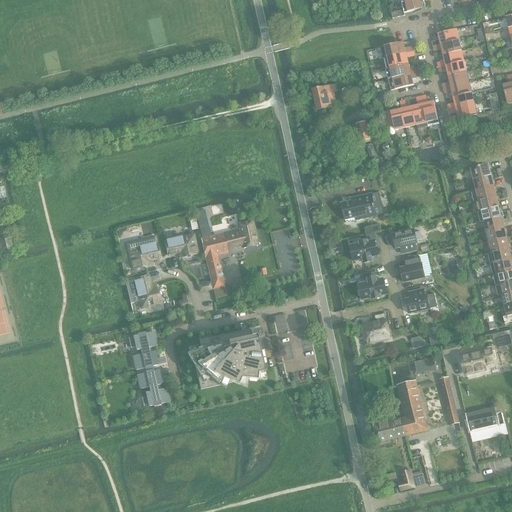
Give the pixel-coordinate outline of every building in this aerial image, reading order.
[(405,16),(404,14),(426,9),(424,1),(427,0),(400,0),(404,11),(391,14),(393,19),(405,16)] [(439,41),(432,42),(433,47),(460,41),(457,30),(438,35),(439,41)] [(460,41),(433,47),(434,52),(442,50),(443,56),(462,51),(460,41)] [(404,43),(381,48),(383,59),(414,52),(413,47),(405,49),(404,43)] [(462,51),(443,56),(444,62),(437,63),(438,68),(465,62),(462,51)] [(408,59),(415,57),(414,52),(383,59),(386,70),(409,64),(408,59)] [(465,62),(438,68),(439,73),(447,71),(448,77),(467,72),(465,62)] [(409,64),(386,70),(388,80),(419,73),(418,68),(410,70),(409,64)] [(449,83),(442,84),(443,89),(470,83),(467,72),(448,77),(449,83)] [(414,86),(413,79),(420,78),(419,73),(388,80),(391,91),(414,86)] [(511,75),(507,77),(509,84),(503,85),(507,104),(511,103),(511,75)] [(470,83),(443,89),(444,94),(452,92),(453,98),(472,93),(470,83)] [(334,92),(337,92),(335,85),(312,90),(317,111),(321,111),(322,111),(324,111),(324,110),(333,108),(332,104),(336,104),(334,92)] [(472,93),(453,98),(454,104),(447,105),(448,110),(475,104),(472,93)] [(421,97),(428,127),(439,125),(434,102),(428,103),(426,96),(421,97)] [(418,106),(412,107),(417,126),(418,130),(428,127),(421,97),(416,98),(418,106)] [(405,101),(400,102),(401,109),(402,109),(406,128),(417,126),(412,107),(407,108),(405,101)] [(475,104),(448,110),(449,115),(457,113),(458,120),(477,115),(475,104)] [(401,109),(385,113),(388,127),(394,126),(395,131),(406,128),(402,109),(401,109)] [(365,122),(356,125),(360,140),(369,138),(365,122)] [(488,165),(471,169),(474,180),(491,176),(488,165)] [(491,176),(474,180),(476,190),(494,186),(491,176)] [(476,190),(471,192),(474,202),(479,201),(496,197),(494,186),(476,190)] [(351,202),(341,204),(345,220),(345,223),(355,220),(355,221),(376,216),(371,195),(351,199),(351,202)] [(496,197),(479,201),(481,212),(499,207),(496,197)] [(499,207),(481,212),(484,222),(501,218),(499,207)] [(501,218),(484,222),(487,233),(504,228),(501,218)] [(223,232),(223,234),(201,239),(213,290),(225,287),(217,256),(229,253),(243,249),(257,246),(252,221),(238,224),(233,225),(235,232),(226,234),(226,231),(223,232)] [(365,229),(366,235),(381,232),(379,225),(365,229)] [(504,228),(487,233),(489,243),(507,239),(504,228)] [(120,238),(131,236),(129,229),(119,231),(120,238)] [(414,231),(393,235),(397,249),(401,248),(402,254),(417,251),(415,245),(417,244),(414,231)] [(194,235),(164,242),(168,256),(178,254),(179,258),(198,254),(194,235)] [(151,265),(150,260),(160,258),(157,244),(156,244),(155,237),(133,242),(135,249),(128,251),(129,258),(132,270),(151,265)] [(507,239),(489,243),(492,253),(509,249),(507,239)] [(371,258),(378,257),(374,241),(368,243),(368,242),(360,243),(360,245),(351,247),(354,262),(364,260),(364,264),(372,262),(371,258)] [(430,252),(428,245),(421,247),(423,254),(430,252)] [(492,253),(488,254),(490,265),(511,260),(511,259),(511,255),(511,256),(509,249),(492,253)] [(418,259),(404,262),(405,268),(401,269),(404,283),(425,278),(422,265),(420,265),(418,259)] [(511,260),(490,265),(493,276),(497,275),(511,270),(511,260)] [(511,270),(497,275),(499,285),(511,282),(511,270)] [(151,287),(148,277),(134,280),(140,302),(141,309),(149,307),(160,305),(156,286),(151,287)] [(380,297),(386,295),(383,280),(377,282),(376,278),(368,279),(369,283),(359,285),(363,301),(372,298),(373,300),(380,298),(380,297)] [(511,282),(499,285),(496,286),(498,297),(502,296),(511,293),(511,282)] [(200,292),(212,289),(211,283),(198,286),(200,292)] [(427,310),(430,310),(427,296),(425,296),(423,290),(409,293),(410,300),(406,301),(409,314),(421,312),(422,314),(428,312),(427,310)] [(511,304),(511,293),(502,296),(505,306),(511,304)] [(184,301),(179,302),(180,309),(191,306),(188,294),(182,295),(184,301)] [(507,317),(503,318),(505,324),(511,322),(511,304),(505,306),(507,317)] [(463,306),(460,309),(464,314),(468,310),(463,306)] [(467,317),(462,312),(458,316),(464,322),(467,317)] [(279,333),(289,330),(285,314),(275,316),(279,333)] [(378,322),(364,325),(368,345),(390,340),(386,320),(385,321),(384,318),(377,319),(378,322)] [(217,343),(218,345),(189,351),(191,362),(194,361),(200,390),(232,383),(238,386),(240,381),(244,380),(257,382),(257,378),(265,376),(262,363),(256,364),(252,347),(258,346),(257,341),(263,340),(260,331),(250,333),(249,330),(216,338),(217,343)] [(142,355),(133,357),(136,371),(145,369),(145,370),(153,369),(153,367),(157,366),(153,352),(150,353),(149,348),(157,346),(154,332),(145,334),(145,333),(137,335),(138,336),(129,338),(131,349),(136,348),(137,351),(141,350),(142,355)] [(508,336),(497,339),(499,348),(510,346),(508,336)] [(491,350),(459,358),(461,365),(463,365),(466,375),(486,370),(485,365),(494,363),(491,350)] [(416,361),(418,373),(438,370),(436,357),(416,361)] [(146,393),(147,396),(142,397),(144,408),(153,406),(153,408),(161,406),(161,405),(170,403),(167,389),(158,391),(157,386),(161,385),(158,371),(154,372),(153,370),(146,372),(146,374),(137,375),(140,390),(149,388),(150,392),(146,393)] [(459,424),(448,379),(440,381),(451,426),(459,424)] [(416,382),(397,386),(405,418),(393,421),(392,418),(373,423),(377,443),(428,431),(416,382)] [(495,408),(466,415),(470,432),(499,425),(495,408)] [(403,483),(399,484),(401,492),(415,488),(411,471),(401,473),(403,483)]
